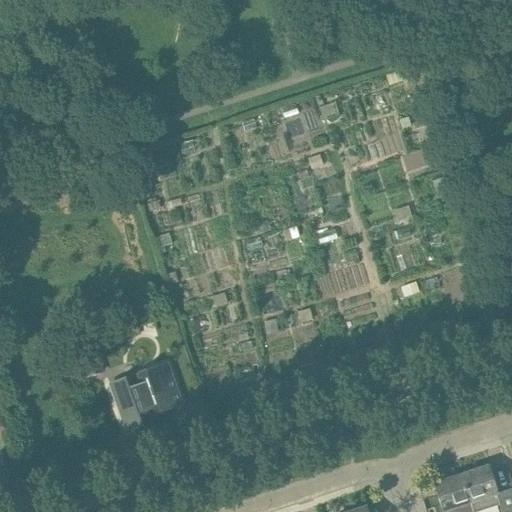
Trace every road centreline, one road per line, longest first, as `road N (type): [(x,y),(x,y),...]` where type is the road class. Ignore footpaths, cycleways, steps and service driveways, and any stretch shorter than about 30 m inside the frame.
road 1 (residential): [(233,511),(368,468),(393,471)]
road 2 (residential): [(393,471),(417,453),(511,421)]
